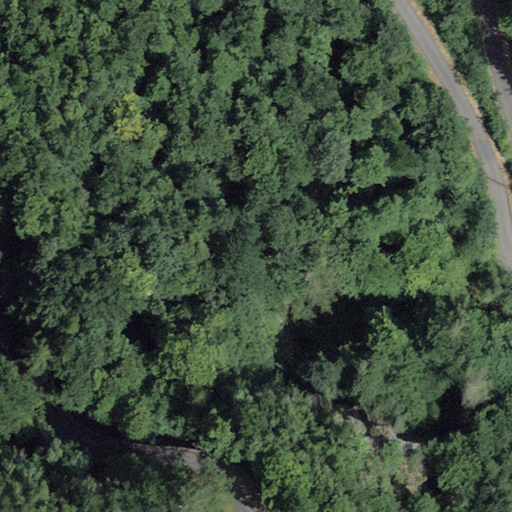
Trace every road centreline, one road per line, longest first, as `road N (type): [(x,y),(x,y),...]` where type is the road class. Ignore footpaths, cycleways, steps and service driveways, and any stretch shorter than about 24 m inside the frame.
road 1 (unclassified): [(0,366),(24,397),(82,440),(205,464),(252,511)]
road 2 (unclassified): [(511,251),(483,146),(400,0)]
